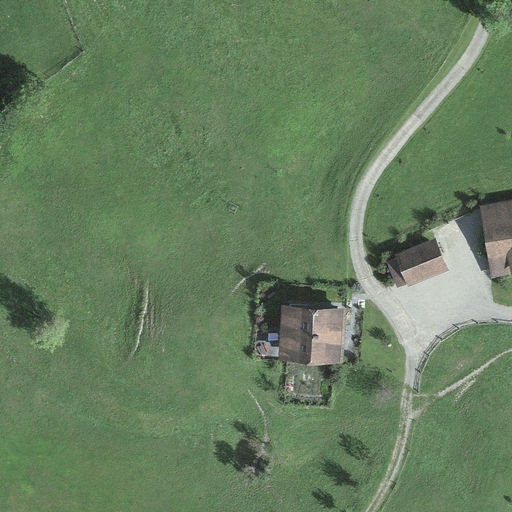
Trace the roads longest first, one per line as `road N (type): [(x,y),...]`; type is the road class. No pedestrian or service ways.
road 1 (track): [(494,0),(475,47),(384,159),(358,208),(356,246),(367,279),(409,334)]
road 2 (track): [(371,511),(405,430),(409,334)]
